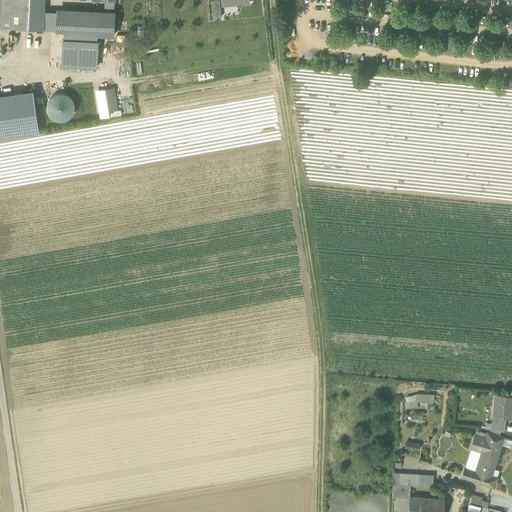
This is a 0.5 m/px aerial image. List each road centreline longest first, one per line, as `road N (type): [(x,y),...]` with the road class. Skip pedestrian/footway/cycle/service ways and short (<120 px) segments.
road 1 (track): [(321,511),(324,371),(269,0)]
road 2 (track): [(0,389),(17,511)]
